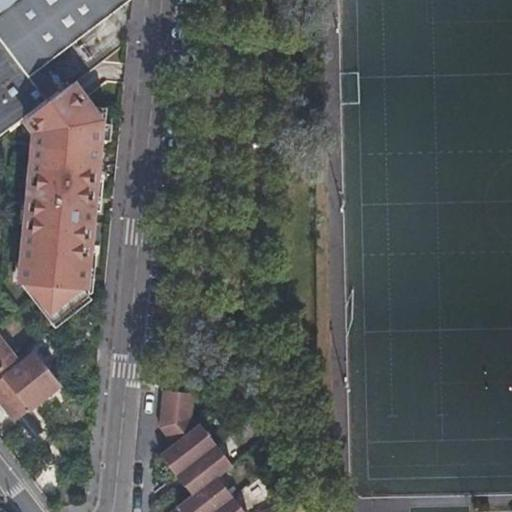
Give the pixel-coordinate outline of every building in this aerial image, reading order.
[(0,0),(0,136),(21,121),(47,101),(28,77),(10,56),(0,43),(0,9),(11,0),(0,0)] [(11,0),(0,9),(0,43),(10,56),(28,77),(40,68),(130,0),(11,0)] [(47,101),(59,92),(40,68),(28,77),(47,101)] [(99,195),(107,109),(90,108),(72,84),(26,119),(34,129),(39,137),(42,147),(41,163),(34,163),(23,284),(58,328),(93,301),(85,292),(87,270),(93,266),(97,223),(92,223),(95,198),(99,195)] [(0,372),(19,358),(0,334),(0,372)] [(62,386),(35,352),(0,377),(0,399),(16,420),(62,386)] [(165,460),(208,436),(206,432),(198,437),(195,432),(202,399),(172,391),(165,427),(176,447),(162,455),(165,460)] [(230,476),(208,436),(165,460),(170,471),(176,467),(185,481),(178,485),(187,500),(172,509),(174,511),(232,511),(216,484),(230,476)] [(176,467),(170,471),(178,485),(185,481),(176,467)]
